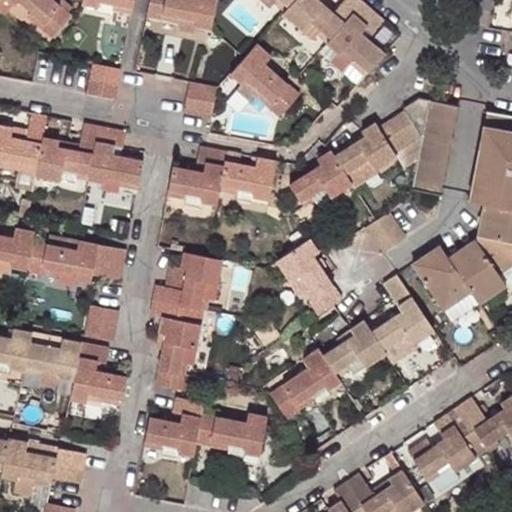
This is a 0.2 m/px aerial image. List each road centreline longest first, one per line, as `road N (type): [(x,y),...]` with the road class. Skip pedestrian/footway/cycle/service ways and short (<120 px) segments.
road 1 (residential): [(165,511),(110,501),(139,353),(147,201),(161,128),(0,93)]
road 2 (residential): [(511,350),(270,511)]
road 3 (residential): [(475,64),(447,220),(371,272),(368,303)]
